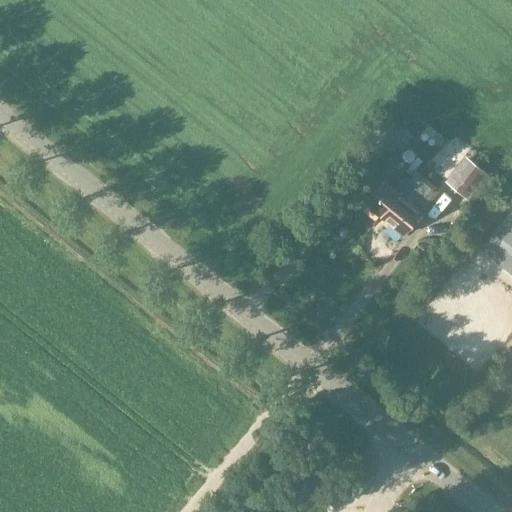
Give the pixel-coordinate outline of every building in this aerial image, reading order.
[(399,102),(371,138),(388,152),(393,146),(399,151),(422,123),(411,114),(413,112),(399,102)] [(452,141),(438,154),(449,166),(464,154),(452,141)] [(410,179),(395,167),(400,161),(392,154),(376,174),(356,198),(379,217),(415,173),(410,179)] [(465,157),(445,182),(466,199),(486,175),(465,157)] [(438,191),(423,179),(415,173),(379,217),(402,236),(438,191)] [(511,208),(481,247),(511,272),(511,208)] [(287,511),(270,498),(258,511),(287,511)]
